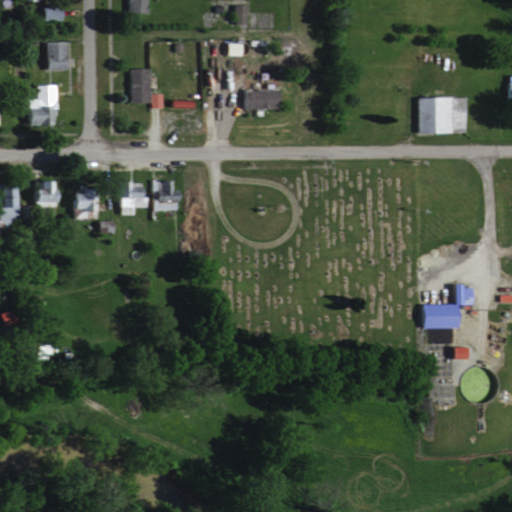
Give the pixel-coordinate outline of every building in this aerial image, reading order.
[(139,12),(139,0),(119,0),(119,12),(139,12)] [(34,5),(35,20),(56,18),(55,4),(34,5)] [(239,4),(226,5),(227,24),(239,23),(239,4)] [(38,40),(38,69),(59,69),(58,40),(38,40)] [(233,42),(218,42),(218,54),(232,55),(233,42)] [(121,68),(122,101),(142,101),(141,67),(121,68)] [(30,84),(30,98),(20,97),(19,123),(48,124),(50,84),(30,84)] [(235,107),(270,108),(270,89),(236,88),(235,107)] [(144,106),(157,106),(156,92),(143,92),(144,106)] [(409,131),(458,132),(459,106),(461,106),(461,96),(410,95),(409,131)] [(50,205),(51,180),(30,180),(30,190),(23,190),(23,205),(50,205)] [(168,209),(168,199),(173,199),(173,189),(166,189),(166,180),(144,180),(145,209),(168,209)] [(126,206),(142,206),(141,194),(136,194),(136,181),(112,181),(113,214),(126,213),(126,206)] [(10,185),(0,185),(0,213),(3,213),(4,218),(12,218),(10,185)] [(63,218),(91,217),(90,192),(63,193),(63,218)] [(412,327),(449,326),(448,304),(463,304),(462,284),(443,284),(444,303),(412,303),(412,327)] [(456,357),(457,346),(443,346),(443,357),(456,357)]
